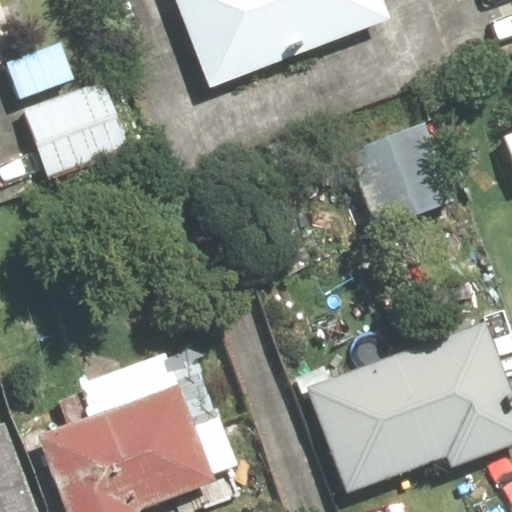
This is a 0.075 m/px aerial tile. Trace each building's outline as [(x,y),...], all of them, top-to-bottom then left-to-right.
[(180,0),(214,97),(402,34),(390,0),(180,0)] [(0,9),(0,161),(4,160),(0,147),(0,58),(15,53),(0,9)] [(119,70),(26,102),(51,175),(145,144),(119,70)] [(511,354),(498,312),(309,377),(352,504),(511,449),(511,354)] [(213,376),(48,432),(75,511),(171,511),(251,485),(213,376)] [(49,511),(11,415),(0,418),(0,511),(49,511)]
